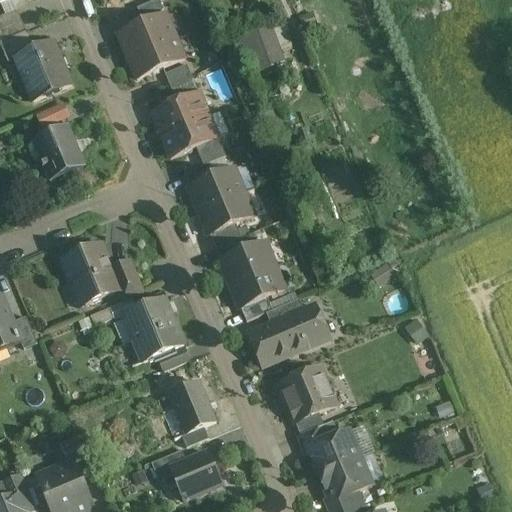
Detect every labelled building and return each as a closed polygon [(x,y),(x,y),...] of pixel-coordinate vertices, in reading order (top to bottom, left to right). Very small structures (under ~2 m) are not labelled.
[(159,1),(137,10),(142,21),(164,12),(159,1)] [(17,12),(0,19),(0,45),(26,34),(17,12)] [(166,18),(118,38),(127,60),(175,40),(166,18)] [(249,34),(260,72),(285,64),(273,26),(249,34)] [(26,34),(0,45),(0,46),(8,65),(15,62),(34,53),(26,34)] [(175,40),(127,60),(137,82),(185,62),(175,40)] [(34,53),(15,62),(33,105),(72,89),(54,45),(34,53)] [(187,67),(165,77),(170,87),(192,78),(187,67)] [(192,78),(170,87),(177,106),(199,97),(192,78)] [(177,106),(152,117),(161,139),(209,119),(199,97),(177,106)] [(209,119),(161,139),(170,161),(196,150),(218,141),(209,119)] [(67,131),(34,145),(35,145),(37,144),(46,166),(40,169),(42,172),(45,170),(50,183),(84,169),(67,131)] [(218,141),(196,150),(204,168),(210,166),(226,159),(218,141)] [(204,168),(184,177),(189,190),(216,179),(210,166),(204,168)] [(189,190),(199,214),(244,195),(233,171),(216,179),(189,190)] [(244,195),(199,214),(209,238),(210,238),(236,227),(254,219),(244,195)] [(241,239),(236,227),(210,238),(215,250),(241,239)] [(241,239),(215,250),(221,263),(247,252),(241,239)] [(221,263),(220,264),(230,288),(275,269),(265,245),(247,252),(221,263)] [(102,248),(61,265),(69,285),(74,283),(85,308),(119,294),(121,293),(112,273),(102,248)] [(131,265),(112,273),(121,293),(119,294),(124,304),(143,296),(131,265)] [(275,269),(230,288),(241,312),(267,300),(285,293),(275,269)] [(267,300),(241,312),(246,325),(266,316),(273,313),(267,300)] [(3,301),(0,301),(0,351),(20,343),(21,343),(14,326),(3,301)] [(273,313),(266,316),(271,329),(305,315),(299,302),(273,313)] [(184,349),(165,303),(124,320),(143,366),(158,360),(184,349)] [(271,329),(249,338),(263,370),(329,341),(316,310),(305,315),(271,329)] [(110,311),(90,319),(95,329),(114,321),(110,311)] [(419,345),(431,336),(418,319),(406,328),(419,345)] [(37,347),(26,320),(14,326),(21,343),(20,343),(24,353),(37,347)] [(90,320),(79,324),(84,338),(95,333),(90,320)] [(184,349),(158,360),(164,375),(190,364),(184,349)] [(321,371),(279,389),(292,418),(314,408),(317,417),(318,417),(337,409),(333,399),(336,392),(333,384),(325,381),(321,371)] [(200,386),(169,399),(186,438),(186,439),(204,431),(216,426),(200,386)] [(314,408),(292,418),(300,438),(323,429),(318,417),(317,417),(314,408)] [(300,438),(297,440),(304,456),(309,454),(308,451),(336,438),(331,426),(323,429),(300,438)] [(204,431),(186,439),(186,438),(182,440),(187,452),(209,442),(204,431)] [(336,438),(308,451),(309,454),(319,478),(360,461),(348,433),(336,438)] [(82,452),(65,459),(68,466),(74,464),(81,481),(93,477),(82,452)] [(182,453),(151,466),(159,485),(174,479),(171,471),(187,464),(182,453)] [(187,464),(171,471),(174,479),(185,504),(222,489),(208,456),(187,464)] [(360,461),(319,478),(329,502),(331,506),(359,494),(372,489),(360,461)] [(68,466),(36,479),(49,511),(93,511),(94,511),(81,481),(74,464),(68,466)] [(34,511),(37,511),(23,478),(4,486),(11,498),(19,495),(25,511),(34,511)] [(359,494),(331,506),(329,502),(324,504),(327,511),(352,511),(364,507),(359,494)] [(25,511),(19,495),(11,498),(0,502),(0,511),(25,511)]
